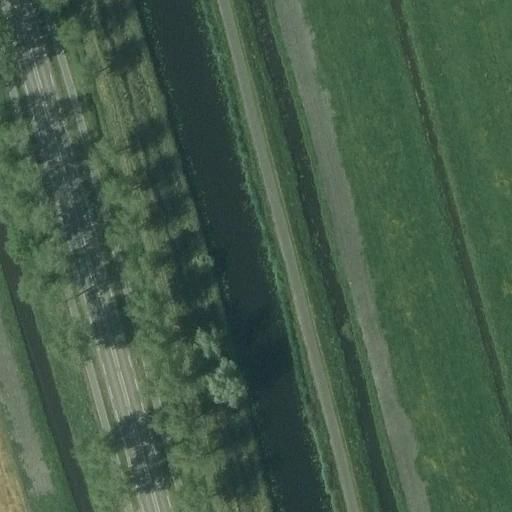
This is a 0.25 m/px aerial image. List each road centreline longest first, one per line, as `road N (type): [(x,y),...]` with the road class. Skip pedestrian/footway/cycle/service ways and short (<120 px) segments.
road 1 (primary): [(154,511),(11,0)]
road 2 (unclassified): [(351,511),(221,0)]
